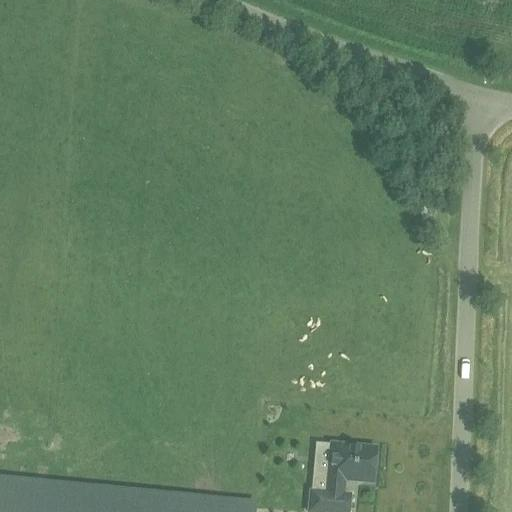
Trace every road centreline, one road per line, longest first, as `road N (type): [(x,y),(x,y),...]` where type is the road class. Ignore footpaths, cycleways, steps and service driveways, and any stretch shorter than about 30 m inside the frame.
road 1 (unclassified): [(458,511),(476,138),(489,100)]
road 2 (unclassified): [(489,100),(210,0)]
